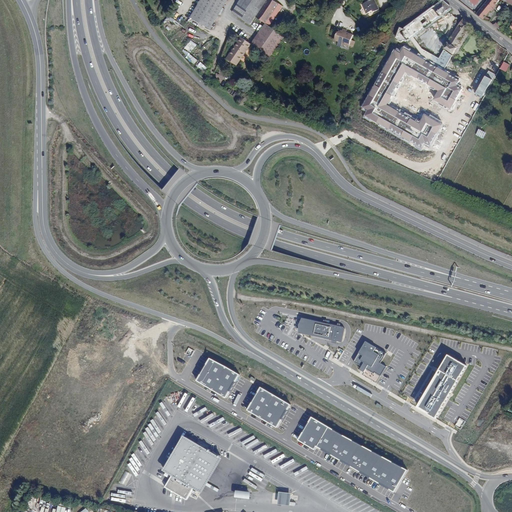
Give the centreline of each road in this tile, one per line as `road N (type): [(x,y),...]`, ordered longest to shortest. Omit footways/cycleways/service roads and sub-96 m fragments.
road 1 (primary): [(74,0),(107,109),(141,158),(187,200),(267,241),(511,310)]
road 2 (primary): [(511,297),(270,230),(193,191),(151,152),(116,101),(93,43),(87,0)]
road 3 (tertiary): [(41,141),(36,230),(64,273),(277,364)]
road 4 (tertiary): [(499,476),(462,466),(247,338),(230,306),(240,267)]
road 5 (unknown): [(66,130),(57,151),(64,240),(81,254),(107,257),(150,229),(148,217),(71,138)]
road 6 (primary): [(245,263),(363,279),(511,315)]
road 7 (primary): [(511,290),(284,221),(266,206)]
road 8 (tertiary): [(277,364),(465,476),(486,503)]
road 9 (primary): [(67,0),(75,67),(94,119),(166,218)]
road 10 (tertiary): [(306,144),(346,186),(511,265)]
road 11 (primary): [(205,172),(175,156),(140,111),(103,40),(95,0)]
road 12 (tertiary): [(41,141),(51,246),(71,267),(112,275)]
road 13 (tertiary): [(27,9),(42,67),(41,141)]
road 14 (tertiary): [(205,271),(232,332),(277,364)]
